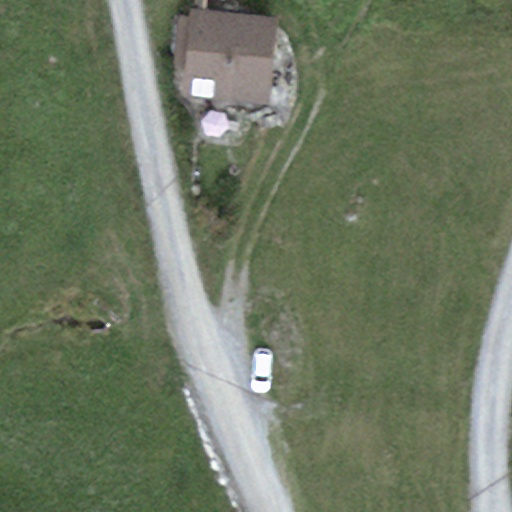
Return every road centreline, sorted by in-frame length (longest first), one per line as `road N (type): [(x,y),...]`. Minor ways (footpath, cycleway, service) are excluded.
road 1 (unclassified): [(274,511),(190,325),(121,0)]
road 2 (unclassified): [(511,312),(484,447),(488,511)]
